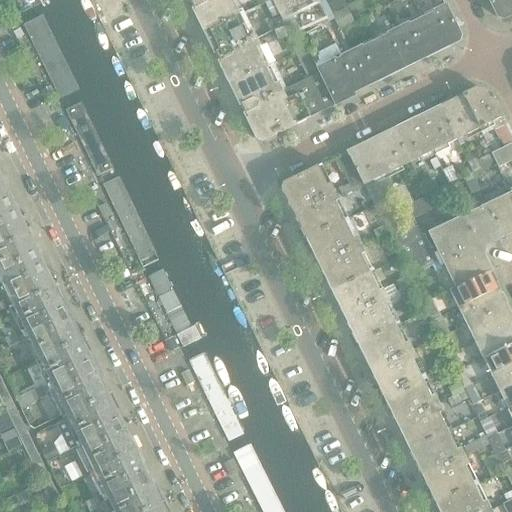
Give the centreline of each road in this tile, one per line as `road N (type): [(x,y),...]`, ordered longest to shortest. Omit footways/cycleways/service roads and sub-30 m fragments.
road 1 (tertiary): [(0,89),(207,511)]
road 2 (tertiary): [(394,511),(233,181)]
road 3 (residential): [(486,56),(233,181)]
road 4 (tertiary): [(233,181),(144,0)]
